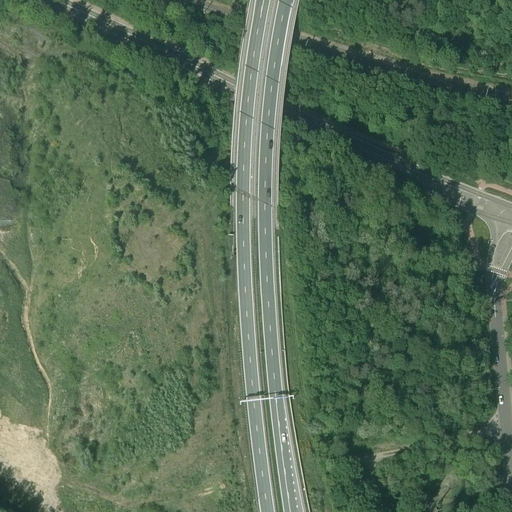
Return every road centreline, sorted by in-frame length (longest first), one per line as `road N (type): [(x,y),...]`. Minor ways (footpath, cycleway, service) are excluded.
road 1 (trunk): [(290,511),(271,348),(264,182),(285,0)]
road 2 (trunk): [(262,0),(243,214),(267,511)]
road 3 (tertiary): [(340,137),(53,0)]
road 4 (tertiary): [(511,206),(340,137)]
road 5 (tertiary): [(340,137),(393,173),(502,221)]
road 6 (residential): [(511,485),(495,308)]
